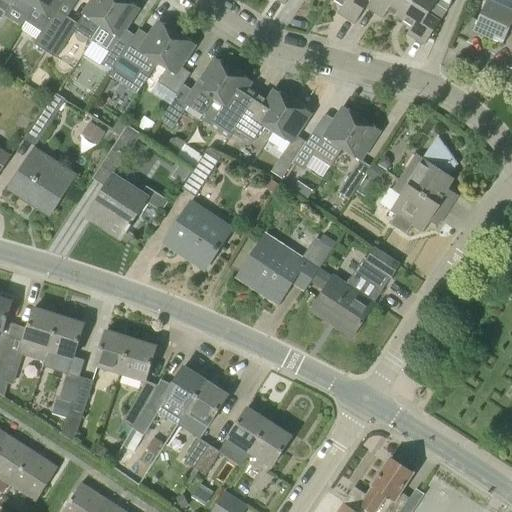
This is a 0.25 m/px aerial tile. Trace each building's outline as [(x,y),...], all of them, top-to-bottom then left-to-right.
[(35,7),(34,7),(38,0),(0,0),(0,9),(5,13),(2,19),(10,7),(28,17),(35,7)] [(35,44),(45,51),(68,17),(58,11),(64,0),(38,0),(34,7),(35,7),(28,17),(26,21),(42,32),(35,44)] [(93,0),(78,24),(68,17),(45,51),(56,58),(75,29),(93,41),(119,0),(93,0)] [(104,63),(114,69),(136,36),(126,29),(139,9),(126,0),(119,0),(93,41),(111,52),(104,63)] [(355,24),(366,7),(370,0),(334,0),(343,5),(338,13),(355,24)] [(388,11),(401,19),(412,0),(370,0),(366,7),(383,18),(388,11)] [(425,45),(450,6),(440,0),(412,0),(401,19),(412,26),(407,34),(425,45)] [(510,31),(511,31),(511,10),(488,0),(474,31),(504,44),(510,31)] [(146,42),(136,36),(114,69),(110,76),(138,94),(158,63),(178,34),(159,22),(146,42)] [(158,82),(178,95),(184,85),(192,74),(182,67),(196,45),(178,34),(158,63),(167,69),(158,82)] [(194,91),(184,85),(178,95),(161,121),(174,129),(186,110),(201,120),(234,70),(216,58),(194,91)] [(234,70),(201,120),(202,121),(204,118),(220,129),(218,131),(230,138),(234,133),(233,132),(258,95),(248,88),(252,82),(234,70)] [(252,145),(257,138),(259,134),(268,140),(267,141),(268,141),(293,102),(275,90),(268,101),(258,95),(233,132),(234,133),(252,145)] [(38,116),(51,124),(66,100),(54,92),(38,116)] [(282,157),(293,164),(307,142),(297,136),(311,114),(293,102),(268,141),(279,148),(277,151),(283,155),(282,157)] [(331,167),(343,149),(362,119),(344,108),(323,139),(313,133),(307,142),(293,164),(304,171),(314,156),(331,167)] [(371,167),(361,161),(380,131),(362,119),(343,149),(360,160),(339,193),(350,200),(371,167)] [(112,150),(126,159),(142,134),(128,125),(112,150)] [(408,169),(402,179),(448,211),(459,195),(448,188),(455,178),(445,172),(457,163),(458,165),(459,164),(446,145),(425,159),(418,154),(417,155),(421,157),(412,172),(408,169)] [(0,175),(13,156),(0,147),(0,175)] [(196,197),(214,171),(222,158),(208,149),(183,188),(196,197)] [(33,154),(9,189),(30,203),(34,198),(53,210),(76,175),(49,158),(46,162),(33,154)] [(149,199),(114,176),(87,216),(122,239),(149,199)] [(448,211),(402,179),(394,191),(389,188),(379,203),(396,215),(390,225),(406,236),(413,225),(424,233),(431,222),(438,227),(448,211)] [(207,267),(232,229),(192,203),(166,243),(179,252),(181,249),(207,267)] [(266,236),(240,276),(280,302),(292,283),(305,292),(334,248),(319,239),(302,266),(284,254),(287,250),(266,236)] [(314,310),(353,335),(392,276),(383,270),(391,258),(377,249),(355,282),(350,279),(346,286),(334,279),(314,310)] [(383,270),(392,276),(400,264),(391,258),(383,270)] [(6,321),(13,302),(0,298),(0,379),(1,380),(8,354),(18,325),(6,321)] [(35,309),(29,329),(18,325),(8,354),(1,380),(0,382),(0,393),(3,396),(7,382),(13,384),(20,358),(22,353),(46,361),(48,352),(60,317),(35,309)] [(48,352),(46,361),(44,365),(70,373),(74,358),(85,325),(60,317),(48,352)] [(121,375),(132,340),(107,332),(96,367),(121,375)] [(132,340),(121,375),(146,383),(157,348),(132,340)] [(184,368),(164,399),(186,413),(206,382),(184,368)] [(59,399),(71,403),(80,377),(68,373),(59,399)] [(75,442),(86,407),(94,381),(80,377),(71,403),(61,434),(75,442)] [(186,413),(208,427),(228,396),(206,382),(186,413)] [(133,429),(148,405),(138,399),(123,422),(133,429)] [(159,412),(148,405),(133,429),(144,436),(159,412)] [(270,423),(248,409),(228,440),(250,454),(270,423)] [(270,423),(250,454),(272,468),(292,437),(270,423)] [(33,451),(8,435),(0,447),(0,477),(11,485),(33,451)] [(184,461),(195,468),(210,445),(199,438),(184,461)] [(221,452),(210,445),(195,468),(197,470),(194,476),(201,480),(205,474),(206,475),(221,452)] [(33,451),(11,485),(37,502),(59,468),(33,451)] [(401,511),(410,498),(401,492),(414,472),(392,457),(373,486),(374,487),(367,496),(355,488),(339,511),(375,511),(386,496),(394,501),(386,511),(401,511)] [(63,511),(100,511),(108,500),(82,484),(63,511)] [(416,489),(410,498),(401,511),(413,511),(425,494),(416,489)] [(217,504),(229,511),(243,511),(247,507),(225,493),(217,504)] [(126,511),(108,500),(100,511),(126,511)]
